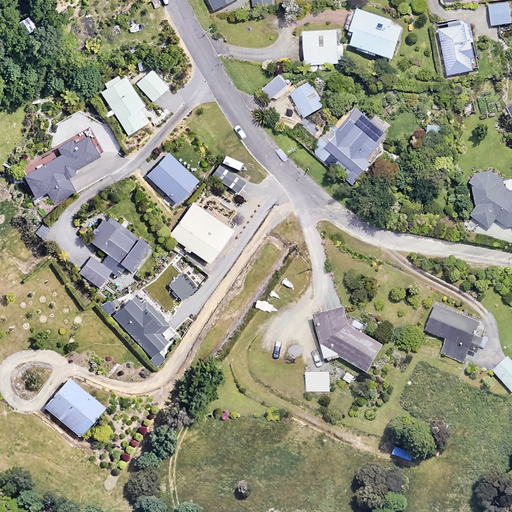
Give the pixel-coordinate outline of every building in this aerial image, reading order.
[(211,0),(216,9),(232,0),(211,0)] [(508,3),(488,4),(490,25),(510,23),(508,3)] [(393,60),(402,29),(391,26),(393,21),(356,10),(354,15),(349,13),(346,24),(353,26),(347,46),(393,60)] [(469,23),(437,29),(446,75),(471,70),(469,59),(473,58),(470,42),(473,41),(469,23)] [(337,63),(336,29),(302,30),(304,64),(337,63)] [(166,88),(149,70),(135,83),(151,101),(166,88)] [(287,84),(277,73),(262,85),(271,97),(287,84)] [(141,106),(123,77),(99,92),(126,134),(142,124),(133,111),(141,106)] [(324,105),(308,79),(286,92),(302,118),(324,105)] [(471,100),(457,106),(461,116),(475,110),(471,100)] [(387,135),(356,108),(337,129),(331,124),(316,142),(357,178),(369,163),(365,160),(387,135)] [(73,143),(70,138),(54,146),(59,155),(21,176),(44,218),(78,199),(64,175),(97,157),(86,136),(73,143)] [(196,181),(166,153),(145,175),(175,203),(196,181)] [(243,183),(223,169),(216,180),(235,193),(243,183)] [(511,179),(510,178),(506,183),(489,171),(475,174),(471,181),(474,208),(470,214),(489,228),(495,220),(508,229),(511,224),(511,225),(511,179)] [(231,231),(190,203),(167,236),(208,264),(231,231)] [(123,268),(129,272),(148,247),(109,218),(105,222),(101,219),(86,239),(106,255),(99,264),(90,257),(78,272),(97,286),(107,273),(114,279),(123,268)] [(192,289),(178,274),(167,284),(181,299),(192,289)] [(149,356),(155,351),(174,334),(144,300),(140,304),(133,296),(112,316),(149,356)] [(479,321),(434,304),(425,329),(445,337),(439,353),(462,361),(467,349),(476,352),(482,337),(474,334),(479,321)] [(344,310),(343,307),(312,318),(327,360),(341,355),(367,371),(383,346),(363,332),(368,325),(344,310)] [(155,351),(149,356),(146,360),(153,367),(162,358),(155,351)] [(511,390),(511,362),(507,357),(492,371),(510,391),(511,390)] [(102,408),(68,379),(44,408),(78,436),(102,408)]
